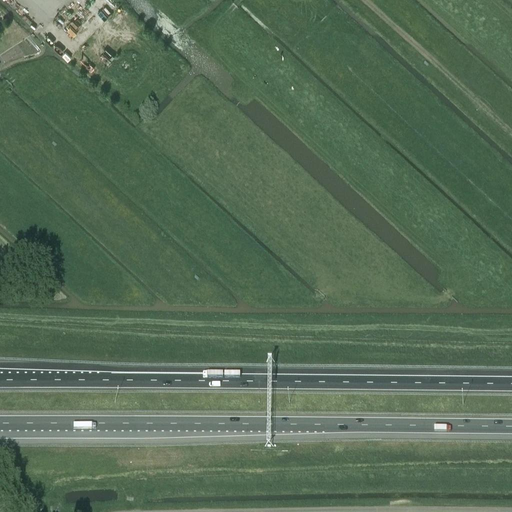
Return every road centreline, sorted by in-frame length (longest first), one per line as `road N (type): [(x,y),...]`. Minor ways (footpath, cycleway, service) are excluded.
road 1 (motorway): [(511,384),(0,380)]
road 2 (motorway): [(0,423),(511,427)]
road 3 (unclassified): [(204,511),(511,511)]
